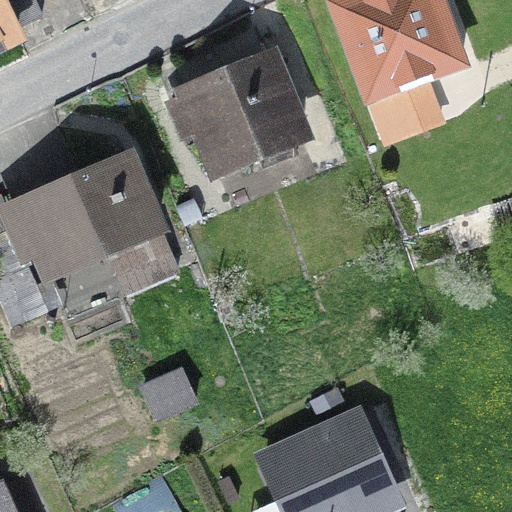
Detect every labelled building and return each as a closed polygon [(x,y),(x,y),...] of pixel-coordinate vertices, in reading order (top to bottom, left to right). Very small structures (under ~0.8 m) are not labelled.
[(0,0),(0,38),(41,17),(33,0),(0,0)] [(349,0),(334,6),(368,98),(461,64),(437,0),(349,0)] [(216,169),(300,135),(270,61),(171,104),(184,137),(200,130),(216,169)] [(51,196),(11,216),(29,259),(40,254),(46,269),(82,254),(84,259),(109,249),(128,294),(177,274),(125,159),(82,177),(82,186),(52,198),(51,196)] [(192,400),(180,373),(143,389),(155,416),(192,400)] [(399,511),(360,420),(321,437),(307,432),(302,446),(264,463),(285,511),(399,511)] [(1,480),(0,480),(0,511),(17,511),(1,476),(1,480)]
